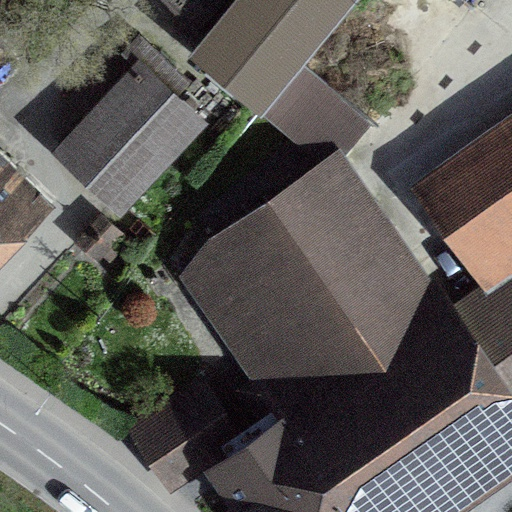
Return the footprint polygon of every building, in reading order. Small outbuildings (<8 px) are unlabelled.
[(257,109),(347,0),(233,0),(190,53),(257,109)] [(0,232),(23,210),(0,187),(0,29),(6,23),(12,29),(15,26),(0,10),(0,232)] [(116,207),(194,127),(136,70),(59,150),(116,207)] [(511,129),(424,190),(473,262),(511,234),(511,129)] [(288,427),(220,474),(246,511),(381,511),(511,422),(511,279),(510,276),(444,321),(338,166),(213,251),(266,329),(234,350),(288,427)] [(76,242),(94,258),(114,236),(96,219),(76,242)] [(155,409),(129,427),(169,484),(194,466),(155,409)]
